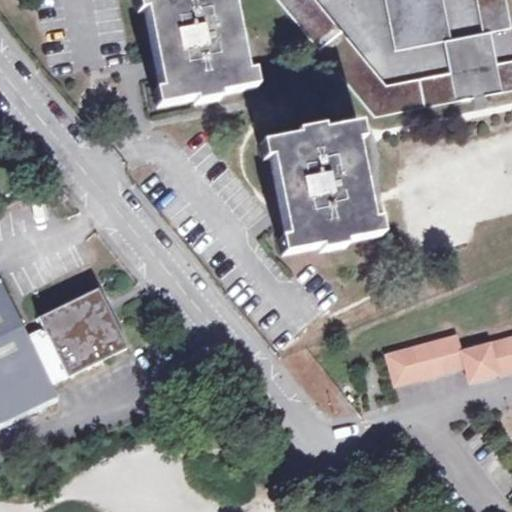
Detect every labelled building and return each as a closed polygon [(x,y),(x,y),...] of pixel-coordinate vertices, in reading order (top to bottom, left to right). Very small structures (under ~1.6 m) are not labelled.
[(246,89),(227,0),(139,0),(150,50),(161,106),(246,89)] [(275,0),(373,117),(511,90),(511,62),(384,87),(311,0),(275,0)] [(383,0),(394,51),(449,41),(440,0),(383,0)] [(503,0),(475,0),(482,33),(509,29),(503,0)] [(371,238),(365,207),(350,127),(265,144),(287,254),(371,238)] [(0,285),(0,425),(55,399),(48,385),(123,348),(95,289),(37,317),(43,328),(26,336),(0,285)] [(383,353),(392,385),(462,367),(466,382),(511,369),(511,337),(459,352),(454,335),(383,353)] [(230,468),(219,466),(215,469),(213,479),(216,484),(227,486),(231,482),(233,472),(230,468)]
